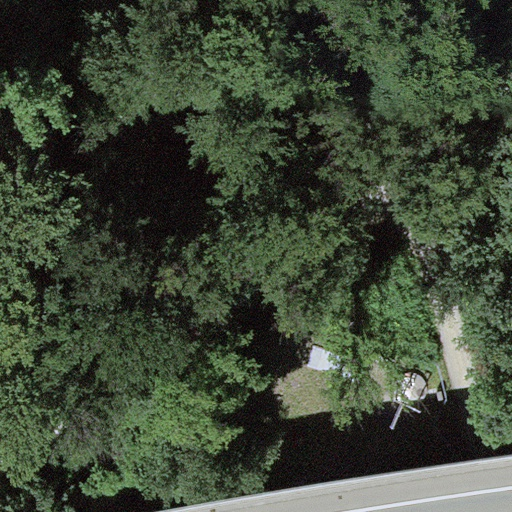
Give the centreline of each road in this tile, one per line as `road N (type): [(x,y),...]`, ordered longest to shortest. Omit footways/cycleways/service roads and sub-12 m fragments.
road 1 (track): [(0,459),(85,407),(240,278),(421,153)]
road 2 (track): [(511,85),(421,153),(483,511)]
